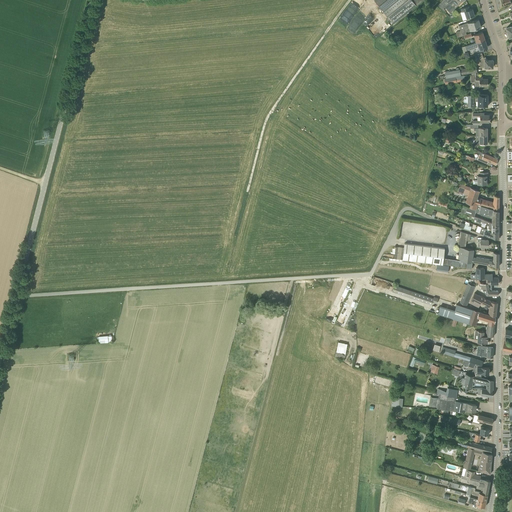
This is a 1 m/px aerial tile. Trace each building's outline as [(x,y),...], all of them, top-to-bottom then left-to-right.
[(374,0),(393,24),(416,6),(423,0),(374,0)] [(443,0),(438,5),(440,8),(443,11),(445,10),(444,8),(445,7),(450,13),(463,0),(443,0)] [(462,12),(461,12),(463,21),(467,20),(466,18),(474,15),(472,8),(469,9),(468,6),(463,8),(461,9),(462,12)] [(462,33),(470,31),(481,27),(478,19),(468,23),(459,26),(460,31),(456,33),(457,38),(462,36),(462,33)] [(386,23),(380,28),(384,31),(389,27),(386,23)] [(482,32),(474,35),(476,42),(485,40),(482,32)] [(485,40),(476,42),(461,47),(463,52),(478,47),(479,50),(487,48),(485,40)] [(480,64),(480,68),(482,68),(493,68),(493,60),(491,60),(491,58),(488,58),(488,60),(487,60),(487,59),(485,59),(485,57),(483,58),(480,59),(480,64)] [(476,66),(459,69),(459,70),(461,76),(471,74),(476,73),(477,73),(476,66)] [(459,70),(444,73),(446,79),(455,77),(460,76),(461,76),(459,70)] [(471,74),(471,82),(475,82),(475,85),(479,86),(488,86),(488,79),(483,79),(483,77),(476,77),(476,73),(471,74)] [(487,106),(487,102),(487,94),(477,94),(473,95),(468,95),(468,106),(475,106),(475,104),(477,104),(477,106),(485,106),(485,107),(487,107),(487,106)] [(480,113),(474,113),(473,113),(473,117),(480,117),(480,120),(473,120),(473,125),(478,125),(482,125),(482,122),(488,122),(488,115),(483,115),(484,113),(480,113)] [(476,135),(487,135),(487,128),(478,128),(478,125),(473,125),(470,125),(470,127),(470,128),(474,128),(474,130),(476,130),(476,135)] [(479,143),(487,143),(487,135),(476,135),(476,142),(470,142),(470,146),(478,146),(478,143),(479,143)] [(479,157),(478,160),(481,161),(487,163),(488,161),(496,164),(498,159),(497,159),(481,152),(479,157)] [(477,180),(473,180),(473,184),(478,184),(486,184),(486,179),(486,176),(488,176),(487,172),(480,172),(480,176),(477,176),(477,180)] [(467,195),(465,201),(471,203),(469,207),(476,209),(478,204),(481,205),(491,208),(499,210),(499,197),(498,196),(495,195),(495,201),(494,203),(476,198),(479,190),(470,187),(467,195)] [(463,205),(461,212),(472,216),(474,217),(475,212),(481,214),(484,215),(484,216),(492,218),(492,223),(499,225),(499,211),(491,208),(481,205),(478,204),(476,209),(472,208),(469,207),(463,205)] [(489,232),(491,232),(499,234),(499,225),(492,223),(489,223),(489,229),(489,232)] [(480,230),(479,233),(491,238),(498,239),(499,239),(499,234),(491,232),(489,232),(487,231),(487,229),(481,227),(480,230)] [(460,231),(457,246),(465,248),(468,233),(460,231)] [(490,265),(498,267),(498,253),(493,252),(493,255),(493,256),(493,259),(492,260),(472,257),(473,249),(465,248),(457,246),(457,250),(459,250),(458,260),(443,258),(444,248),(404,243),(404,247),(396,246),(395,258),(402,259),(442,264),(443,264),(471,268),(472,262),(490,265)] [(483,268),(476,268),(476,279),(484,279),(490,279),(490,284),(498,284),(498,278),(492,278),(492,274),(483,274),(483,268)] [(484,284),(480,284),(486,295),(497,295),(498,295),(498,291),(494,291),(494,287),(490,287),(490,284),(490,279),(484,279),(484,284)] [(459,302),(467,305),(475,286),(468,283),(459,302)] [(433,298),(394,285),(392,292),(431,305),(432,302),(436,304),(438,298),(434,297),(433,298)] [(479,306),(481,302),(483,297),(474,293),(470,301),(479,306)] [(497,302),(491,301),(483,297),(481,302),(490,306),(489,314),(495,316),(497,302)] [(495,321),(495,317),(479,311),(473,309),(468,308),(456,304),(455,310),(440,305),(437,313),(452,318),(454,319),(468,323),(474,325),(475,325),(478,316),(488,319),(495,321)] [(486,327),(485,335),(493,336),(494,326),(494,325),(488,324),(488,326),(487,327),(486,327)] [(511,329),(506,329),(506,328),(505,328),(504,335),(510,336),(510,335),(511,335),(511,345),(505,344),(506,340),(504,340),(502,349),(511,351),(511,329)] [(478,339),(477,342),(482,343),(482,342),(487,343),(487,342),(487,340),(487,336),(484,335),(484,331),(478,331),(478,339)] [(336,351),(335,357),(345,359),(346,353),(347,344),(338,342),(336,351)] [(492,357),(493,347),(489,347),(478,345),(477,352),(476,355),(487,356),(487,357),(492,357)] [(413,367),(415,361),(424,364),(425,361),(413,357),(409,365),(413,367)] [(489,374),(489,367),(481,367),(481,365),(475,363),(469,361),(468,366),(474,368),(474,373),(474,375),(481,377),(481,373),(482,373),(489,374)] [(432,364),(429,371),(436,374),(439,367),(438,367),(435,365),(432,364)] [(461,377),(460,382),(463,382),(462,386),(471,388),(473,381),(485,384),(486,385),(486,388),(482,388),(482,389),(481,394),(492,396),(493,389),(492,380),(482,378),(481,377),(474,375),(466,373),(465,378),(461,377)] [(439,392),(456,397),(457,390),(447,388),(446,391),(438,389),(437,392),(439,392)] [(456,397),(439,392),(438,398),(438,402),(430,400),(429,408),(447,410),(450,410),(454,410),(455,401),(456,397)] [(476,404),(455,401),(454,410),(456,411),(464,412),(469,413),(470,410),(475,411),(476,404)] [(492,423),(493,419),(486,417),(474,414),(472,421),(479,423),(480,420),(487,422),(492,423)] [(484,427),(481,427),(480,434),(488,435),(489,428),(484,428),(484,427)] [(472,432),(470,439),(479,441),(480,435),(472,433),(472,432)] [(458,440),(453,439),(447,437),(446,440),(452,442),(452,443),(457,444),(491,452),(492,447),(459,439),(458,440)] [(469,447),(466,457),(472,458),(473,453),(482,455),(478,471),(490,474),(492,453),(469,447)] [(466,469),(464,477),(469,478),(479,481),(479,482),(489,483),(490,480),(480,478),(481,476),(474,474),(475,472),(466,469)] [(478,488),(481,488),(480,492),(487,494),(489,483),(479,482),(479,481),(469,478),(464,477),(461,476),(461,478),(469,480),(468,483),(478,485),(478,488)] [(468,486),(466,494),(468,495),(468,496),(469,497),(470,497),(471,493),(474,494),(474,495),(478,496),(477,499),(486,501),(487,494),(480,492),(474,491),(475,488),(472,487),(468,486)] [(484,507),(486,501),(477,499),(473,498),(469,497),(468,503),(484,507)]
